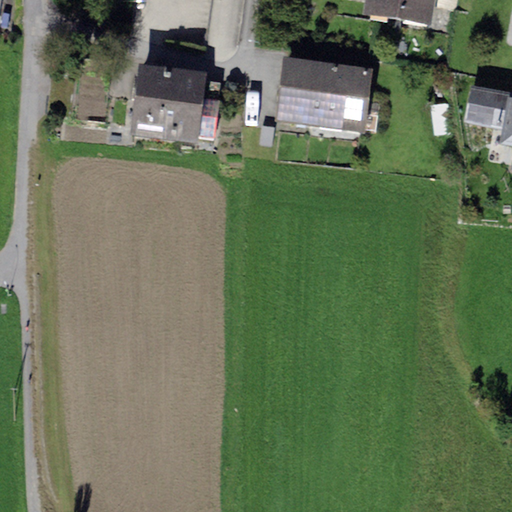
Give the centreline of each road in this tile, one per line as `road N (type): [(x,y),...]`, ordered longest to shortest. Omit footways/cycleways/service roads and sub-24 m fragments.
road 1 (residential): [(34,0),(22,263)]
road 2 (unclassified): [(38,511),(22,263)]
